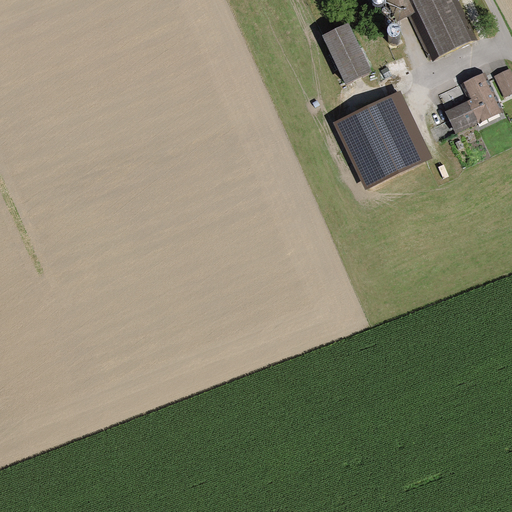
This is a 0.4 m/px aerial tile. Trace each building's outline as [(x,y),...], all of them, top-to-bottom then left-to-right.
[(453,0),(384,0),(416,69),(473,43),(453,0)] [(375,3),(371,3),(368,6),(367,10),(368,14),(372,16),(376,15),(379,12),(380,7),(377,4),(375,3)] [(371,71),(350,24),(324,36),(345,83),(371,71)] [(511,78),(510,73),(495,80),(504,101),(511,97),(511,78)] [(472,103),(444,115),(454,137),(502,115),(484,76),(464,85),(472,103)] [(401,91),(333,123),(366,190),(433,159),(401,91)]
